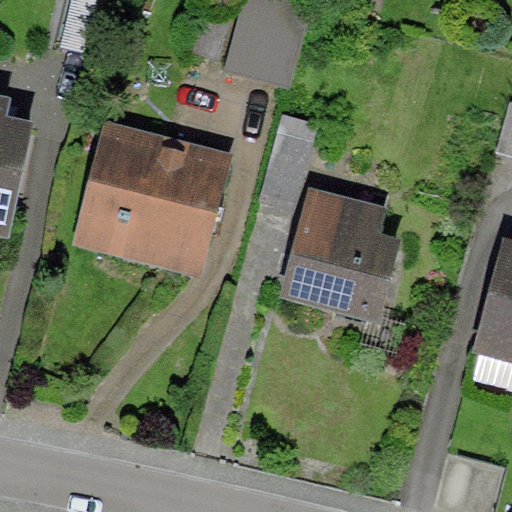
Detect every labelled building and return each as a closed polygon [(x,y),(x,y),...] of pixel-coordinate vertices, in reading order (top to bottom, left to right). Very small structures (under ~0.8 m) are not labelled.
[(311,10),(278,0),(250,0),(230,66),(287,85),(311,10)] [(511,103),(509,103),(495,151),(511,156),(511,103)] [(27,136),(0,130),(0,234),(6,236),(27,136)] [(224,164),(103,131),(74,240),(194,273),(224,164)] [(310,146),(275,135),(255,198),(289,209),(310,146)] [(399,224),(313,200),(287,293),(373,317),(399,224)] [(511,252),(509,252),(487,351),(511,356),(511,252)]
